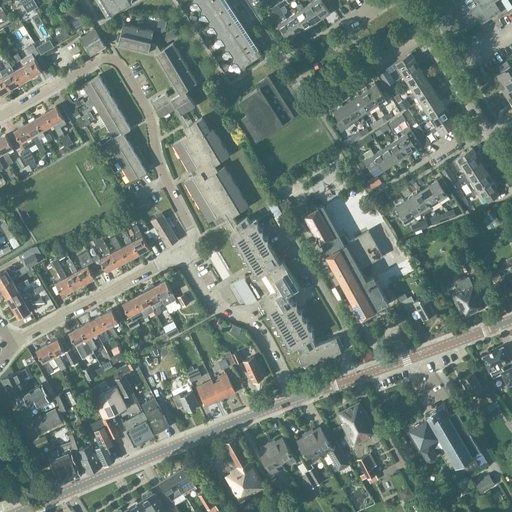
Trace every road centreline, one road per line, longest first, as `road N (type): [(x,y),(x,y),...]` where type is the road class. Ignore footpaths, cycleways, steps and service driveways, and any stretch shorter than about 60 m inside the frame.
road 1 (unclassified): [(57,495),(291,401)]
road 2 (unclassified): [(291,401),(511,320)]
road 3 (residential): [(179,254),(192,234),(158,162),(149,114),(113,61)]
road 4 (residential): [(8,344),(179,254)]
road 5 (residential): [(291,401),(260,336),(214,308),(179,254)]
